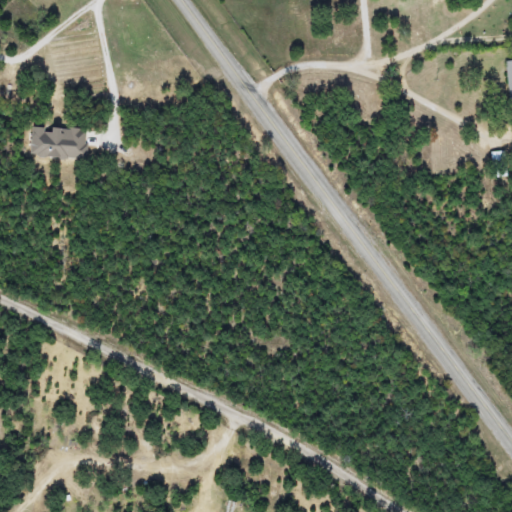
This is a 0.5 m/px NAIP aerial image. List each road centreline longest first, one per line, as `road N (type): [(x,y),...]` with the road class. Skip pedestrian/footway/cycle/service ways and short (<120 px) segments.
road 1 (tertiary): [(511,442),(183,0)]
road 2 (residential): [(404,511),(286,433),(0,289)]
